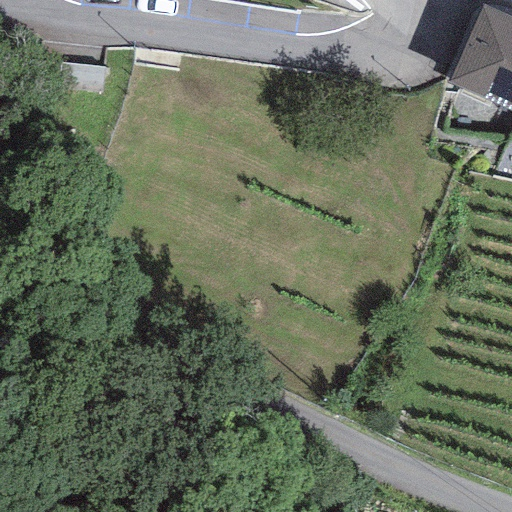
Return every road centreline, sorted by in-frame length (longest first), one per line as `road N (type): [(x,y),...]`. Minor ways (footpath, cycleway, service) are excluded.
road 1 (unclassified): [(0,219),(237,392),(508,511)]
road 2 (unclassified): [(404,0),(405,19),(392,40),(357,49),(0,3)]
